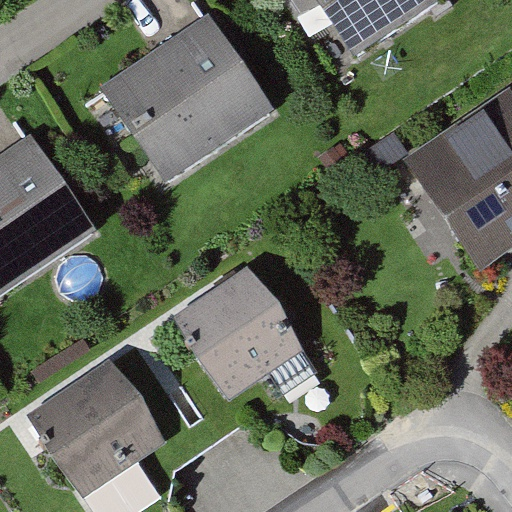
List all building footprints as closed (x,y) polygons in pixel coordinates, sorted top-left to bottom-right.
[(287,0),(343,85),(453,14),(443,0),(287,0)] [(92,112),(156,211),(267,138),(202,40),(92,112)] [(475,299),(511,273),(511,147),(494,121),(397,188),(475,299)] [(0,175),(0,314),(86,258),(22,161),(0,175)] [(310,186),(322,201),(341,185),(329,170),(310,186)] [(167,347),(219,430),(259,405),(268,419),(301,398),(240,301),(167,347)] [(58,511),(85,511),(158,466),(106,385),(14,443),(58,511)]
